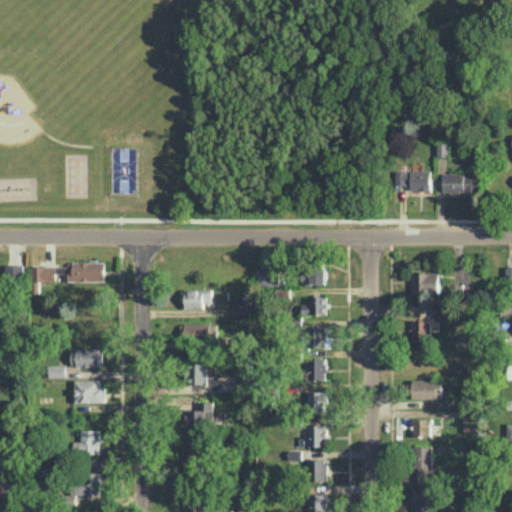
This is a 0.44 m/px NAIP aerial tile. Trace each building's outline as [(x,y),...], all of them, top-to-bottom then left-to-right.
[(449,156),(449,143),(438,143),(438,156),(449,156)] [(431,170),(397,170),(397,184),(412,184),(412,190),(431,190),(431,170)] [(480,174),(444,173),(444,190),(480,191),(480,174)] [(106,281),(106,262),(70,261),(70,280),(106,281)] [(24,264),(6,263),(6,276),(24,277),(24,264)] [(56,281),(56,265),(31,265),(31,292),(39,292),(40,280),(56,281)] [(68,280),(69,266),(58,266),(57,280),(68,280)] [(327,283),(327,267),(307,267),(307,283),(327,283)] [(280,285),(279,268),(258,269),(259,286),(280,285)] [(413,292),(440,292),(440,272),(412,272),(413,292)] [(205,308),(204,302),(212,301),(212,289),(181,290),(181,308),(205,308)] [(327,295),(312,296),(312,303),(302,304),(302,313),(328,313),(327,295)] [(247,299),(234,299),(234,315),(247,315),(247,299)] [(436,314),(452,314),(452,304),(436,304),(436,314)] [(431,319),(413,319),(413,341),(431,341),(431,319)] [(217,323),(181,323),(181,337),(217,337),(217,323)] [(327,347),(327,325),(310,325),(309,346),(327,347)] [(72,349),(72,366),(100,365),(100,348),(72,349)] [(327,379),(326,358),(309,358),(309,379),(327,379)] [(208,383),(207,361),(187,361),(187,383),(208,383)] [(66,364),(50,364),(50,377),(67,376),(66,364)] [(240,369),(240,383),(254,383),(254,368),(240,369)] [(443,379),(412,378),(412,397),(443,398),(443,379)] [(105,401),(105,379),(76,379),(76,401),(105,401)] [(327,409),(328,391),(309,390),(308,409),(327,409)] [(214,401),(199,401),(200,408),(187,409),(188,430),(207,430),(207,422),(214,421),(214,401)] [(431,417),(414,418),(414,435),(431,434),(431,417)] [(309,445),(328,445),(328,424),(308,424),(309,445)] [(82,429),(82,440),(74,440),(75,453),(101,453),(101,429),(82,429)] [(414,481),(432,482),(433,446),(415,445),(414,481)] [(204,448),(187,448),(186,475),(204,475),(204,448)] [(288,450),(288,460),(303,460),(302,449),(288,450)] [(326,458),(308,459),(309,480),(327,480),(326,458)] [(78,494),(102,493),(102,471),(75,472),(75,487),(68,487),(69,502),(78,502),(78,494)] [(0,493),(16,493),(15,477),(0,477),(0,493)] [(434,487),(414,488),(414,510),(434,510),(434,487)] [(308,511),(327,511),(327,493),(309,493),(308,511)] [(205,511),(205,502),(187,502),(186,511),(205,511)]
